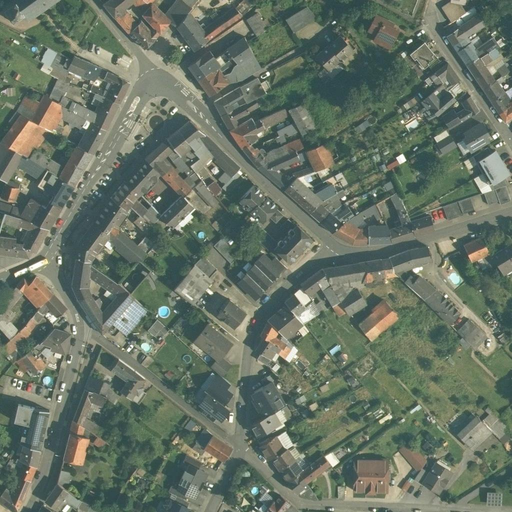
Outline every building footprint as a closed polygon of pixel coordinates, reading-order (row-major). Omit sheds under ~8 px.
[(13,0),(14,1),(3,9),(13,22),(23,15),(26,19),(28,19),(30,18),(37,12),(37,13),(39,12),(39,11),(46,6),(47,6),(48,5),(54,0),(13,0)] [(109,0),(104,4),(114,17),(124,9),(129,5),(132,3),(135,0),(109,0)] [(147,3),(143,0),(135,0),(132,3),(142,15),(143,14),(150,6),(147,3)] [(191,7),(183,0),(181,2),(175,10),(184,17),(188,13),(192,7),(191,7)] [(254,3),(250,0),(236,0),(231,6),(235,10),(241,16),(254,3)] [(461,5),(450,3),(441,7),(451,23),(466,13),(461,5)] [(129,5),(124,9),(129,15),(134,11),(129,5)] [(166,20),(150,6),(143,14),(152,25),(155,28),(160,33),(169,23),(166,20)] [(307,7),(286,20),(293,33),(317,19),(307,7)] [(129,15),(124,9),(114,17),(130,33),(138,25),(129,15)] [(184,17),(175,10),(166,20),(169,23),(177,27),(184,17)] [(241,16),(235,10),(210,27),(215,34),(241,16)] [(191,17),(188,13),(184,17),(177,27),(186,39),(200,28),(191,17)] [(267,30),(257,14),(246,21),(256,37),(267,30)] [(389,21),(376,14),(370,27),(378,31),(374,39),(389,47),(398,30),(389,26),(391,23),(388,21),(389,21)] [(479,14),(458,28),(464,38),(466,37),(473,32),(483,26),(485,24),(479,14)] [(151,32),(140,22),(138,25),(130,33),(144,49),(156,38),(156,37),(160,33),(155,28),(151,32)] [(483,26),(473,32),(475,35),(481,31),(485,29),(483,26)] [(200,28),(186,39),(194,50),(208,39),(200,28)] [(464,38),(458,28),(446,36),(453,45),(464,38)] [(341,36),(329,47),(340,60),(341,61),(353,50),(341,36)] [(475,50),(466,37),(464,38),(453,45),(466,65),(478,57),(479,59),(481,57),(480,57),(487,53),(482,45),(475,50)] [(493,37),(482,45),(487,53),(488,52),(495,48),(499,45),(493,37)] [(244,38),(214,59),(209,51),(189,66),(198,79),(208,72),(209,74),(218,68),(228,61),(232,58),(248,47),(249,46),(244,38)] [(435,56),(423,41),(409,53),(417,62),(418,61),(423,67),(427,64),(426,63),(435,56)] [(55,52),(43,45),(38,52),(51,59),(55,52)] [(329,47),(328,46),(316,57),(328,71),(340,60),(329,47)] [(248,47),(232,58),(237,65),(253,55),(248,47)] [(495,48),(488,52),(491,58),(499,54),(495,48)] [(51,59),(38,52),(36,55),(35,58),(48,65),(51,59)] [(60,54),(55,52),(51,59),(48,65),(53,68),(58,71),(62,65),(67,57),(61,52),(60,54)] [(487,53),(480,57),(481,57),(484,63),(491,58),(488,52),(487,53)] [(253,55),(237,65),(234,67),(237,72),(235,73),(237,82),(241,81),(261,70),(253,55)] [(88,62),(74,56),(71,60),(69,69),(68,72),(75,75),(74,76),(81,79),(83,75),(82,75),(88,62)] [(435,56),(426,63),(427,64),(430,67),(439,60),(435,56)] [(67,57),(62,65),(69,69),(71,60),(67,57)] [(479,59),(478,57),(466,65),(467,65),(471,72),(483,64),(484,63),(481,57),(479,59)] [(494,65),(504,77),(511,70),(502,59),(494,65)] [(228,61),(218,68),(221,72),(231,66),(228,61)] [(101,68),(88,62),(82,75),(83,75),(90,78),(91,79),(96,77),(100,68),(101,68)] [(459,79),(447,63),(430,76),(435,82),(441,77),(444,81),(448,78),(453,84),(456,81),(459,79)] [(483,64),(471,72),(483,89),(494,81),(483,64)] [(69,69),(62,65),(58,71),(66,75),(68,72),(69,69)] [(53,68),(49,74),(57,79),(63,81),(66,75),(58,71),(53,68)] [(129,82),(100,68),(96,77),(109,84),(110,82),(113,83),(125,89),(129,82)] [(218,68),(209,74),(208,72),(198,79),(210,96),(229,83),(221,72),(218,68)] [(63,81),(57,79),(53,86),(65,92),(69,84),(63,81)] [(256,79),(240,89),(243,95),(242,96),(246,103),(255,99),(260,96),(266,94),(260,84),(258,80),(256,79)] [(494,81),(483,89),(491,101),(504,92),(495,80),(494,81)] [(271,91),(266,81),(260,84),(266,94),(271,91)] [(448,87),(446,88),(448,91),(454,89),(459,86),(456,81),(453,84),(448,87)] [(125,89),(113,83),(106,97),(109,98),(119,103),(125,89)] [(445,89),(441,84),(436,88),(442,95),(444,97),(450,92),(448,91),(446,88),(445,89)] [(53,86),(49,97),(59,103),(65,92),(53,86)] [(234,90),(213,103),(221,116),(232,110),(229,104),(242,96),(243,95),(240,89),(239,88),(234,90)] [(491,101),(504,122),(511,116),(511,103),(509,98),(510,97),(505,91),(491,101)] [(444,97),(440,101),(438,98),(432,92),(425,98),(411,108),(415,113),(418,111),(420,115),(424,112),(429,118),(433,116),(436,113),(437,114),(455,98),(450,92),(444,97)] [(102,101),(104,96),(102,96),(96,93),(95,93),(93,97),(102,101)] [(40,103),(26,95),(17,111),(21,114),(31,119),(40,103)] [(49,97),(45,95),(40,103),(31,119),(45,127),(49,120),(55,111),(59,103),(49,97)] [(479,109),(470,95),(463,100),(468,108),(472,114),(479,109)] [(106,97),(104,96),(102,101),(99,107),(113,114),(119,103),(109,98),(106,97)] [(246,103),(245,104),(248,111),(258,105),(263,103),(260,96),(246,103)] [(96,112),(72,102),(69,109),(87,119),(89,116),(93,118),(96,112)] [(69,109),(59,103),(55,111),(87,128),(91,121),(87,119),(69,109)] [(232,110),(221,116),(229,130),(239,125),(235,119),(249,112),(248,111),(245,104),(232,110)] [(300,105),(285,111),(287,116),(292,124),(275,132),(278,138),(286,135),(288,138),(300,132),(301,135),(313,129),(300,105)] [(113,114),(99,107),(96,112),(93,118),(91,121),(106,129),(113,114)] [(468,108),(463,111),(467,117),(472,114),(468,108)] [(284,109),(275,112),(270,115),(274,123),(287,116),(285,111),(284,109)] [(455,112),(454,109),(446,113),(453,125),(460,120),(457,115),(455,112)] [(463,111),(457,115),(460,120),(467,117),(463,111)] [(1,142),(29,159),(34,151),(49,130),(45,127),(31,119),(21,114),(1,142)] [(270,115),(259,120),(264,129),(274,123),(270,115)] [(425,117),(418,122),(415,118),(411,121),(416,129),(421,126),(428,121),(425,117)] [(239,125),(229,130),(238,143),(239,143),(243,149),(248,155),(254,150),(250,144),(253,142),(257,138),(254,134),(259,131),(254,123),(251,118),(239,125)] [(59,125),(49,120),(45,127),(49,130),(55,133),(56,130),(59,125)] [(224,153),(190,120),(189,120),(178,130),(191,146),(198,142),(217,160),(224,153)] [(264,129),(259,120),(254,123),(259,131),(264,129)] [(106,129),(91,121),(87,128),(78,146),(93,154),(106,129)] [(481,123),(465,132),(467,136),(464,138),(470,149),(487,140),(484,135),(487,133),(481,123)] [(178,130),(160,145),(154,151),(162,158),(167,153),(172,159),(175,159),(191,146),(178,130)] [(449,135),(437,142),(443,152),(455,145),(449,135)] [(324,144),(307,151),(315,168),(317,171),(329,165),(334,164),(324,144)] [(78,146),(77,145),(73,151),(89,160),(93,154),(78,146)] [(22,155),(8,146),(0,159),(0,177),(6,181),(7,180),(17,163),(22,155)] [(267,155),(263,157),(268,163),(283,156),(292,152),(290,146),(267,155)] [(205,153),(198,147),(194,150),(193,149),(193,150),(200,158),(205,153)] [(254,150),(248,155),(258,167),(268,163),(263,157),(261,154),(259,152),(256,148),(254,150)] [(494,150),(475,161),(482,173),(501,161),(494,150)] [(60,166),(34,151),(29,159),(47,170),(53,174),(59,177),(62,171),(58,169),(60,166)] [(89,160),(73,151),(64,168),(63,169),(62,171),(59,177),(74,186),(89,160)] [(162,158),(154,151),(145,159),(152,166),(153,166),(160,173),(163,177),(170,170),(161,159),(162,158)] [(292,152),(283,156),(287,165),(299,159),(295,151),(292,152)] [(241,168),(224,153),(217,160),(228,170),(226,173),(231,178),(236,173),(241,168)] [(404,153),(396,156),(398,163),(406,160),(404,153)] [(29,159),(22,155),(17,163),(42,178),(47,170),(29,159)] [(268,163),(258,167),(274,181),(280,176),(273,173),(273,172),(280,169),(280,168),(287,165),(283,156),(268,163)] [(145,159),(125,180),(137,191),(140,194),(142,192),(147,191),(147,187),(160,173),(153,166),(152,166),(145,159)] [(220,190),(198,160),(190,165),(192,167),(200,178),(206,187),(215,196),(220,190)] [(501,161),(482,173),(488,184),(491,182),(504,175),(507,173),(501,161)] [(329,165),(317,171),(320,177),(322,182),(325,181),(335,175),(329,165)] [(200,178),(192,167),(185,172),(193,182),(200,178)] [(315,168),(293,176),(295,178),(295,179),(297,178),(317,171),(315,168)] [(42,178),(38,185),(44,189),(53,174),(47,170),(42,178)] [(190,191),(170,170),(163,177),(182,196),(184,197),(190,191)] [(317,171),(297,178),(303,184),(320,177),(317,171)] [(231,178),(226,173),(219,180),(225,185),(228,182),(231,178)] [(231,178),(228,182),(231,185),(240,176),(236,173),(231,178)] [(59,177),(53,174),(44,189),(54,195),(50,201),(61,208),(74,186),(59,177)] [(335,175),(325,181),(329,186),(338,181),(335,175)] [(504,175),(491,182),(494,188),(504,185),(509,183),(504,175)] [(287,183),(280,176),(274,181),(284,190),(295,178),(293,176),(287,183)] [(303,184),(297,178),(295,179),(295,178),(284,190),(296,201),(298,199),(300,200),(309,189),(303,184)] [(137,191),(125,180),(115,191),(111,198),(123,208),(126,210),(130,205),(134,200),(131,197),(137,191)] [(309,189),(300,200),(312,211),(320,203),(321,202),(329,197),(337,192),(338,192),(343,189),(338,181),(329,186),(314,194),(309,189)] [(11,186),(5,184),(0,197),(15,202),(19,188),(18,188),(11,186)] [(264,195),(254,185),(239,200),(262,222),(268,216),(275,208),(276,207),(267,198),(265,199),(262,197),(264,195)] [(504,185),(494,188),(494,189),(495,189),(499,201),(498,201),(500,204),(510,201),(504,185)] [(241,193),(235,188),(230,193),(236,198),(241,193)] [(499,201),(495,189),(494,189),(483,192),(488,205),(498,201),(499,201)] [(403,203),(398,190),(390,195),(396,207),(397,207),(403,203)] [(337,192),(329,197),(331,202),(341,196),(338,192),(337,192)] [(182,196),(161,216),(172,228),(193,207),(184,197),(182,196)] [(329,197),(321,202),(320,203),(323,206),(331,202),(329,197)] [(469,197),(458,201),(460,207),(472,203),(469,197)] [(41,204),(31,198),(24,210),(35,213),(41,204)] [(111,198),(93,223),(107,233),(113,224),(118,229),(125,219),(118,214),(123,208),(111,198)] [(140,205),(135,200),(134,200),(130,205),(135,210),(138,207),(140,205)] [(46,207),(41,204),(35,213),(31,221),(34,222),(48,228),(61,208),(50,201),(46,207)] [(458,201),(443,206),(445,213),(460,208),(460,207),(458,201)] [(10,206),(0,202),(0,210),(5,213),(7,213),(10,206)] [(312,211),(310,213),(321,223),(330,213),(323,206),(320,203),(312,211)] [(376,203),(359,212),(362,218),(375,212),(377,217),(381,214),(376,203)] [(403,203),(397,207),(399,216),(407,213),(403,203)] [(472,203),(460,207),(460,208),(462,213),(474,209),(472,203)] [(24,210),(12,207),(10,214),(21,217),(31,221),(35,213),(24,210)] [(161,216),(152,207),(144,215),(143,217),(152,225),(161,216)] [(283,216),(275,208),(268,216),(276,223),(283,216)] [(460,208),(445,213),(448,220),(463,215),(462,213),(460,208)] [(343,225),(332,233),(352,244),(368,243),(368,227),(362,232),(354,227),(362,220),(362,218),(359,212),(358,213),(355,216),(349,220),(343,225)] [(7,213),(5,213),(3,220),(3,221),(19,225),(19,224),(21,217),(10,214),(7,213)] [(330,213),(321,223),(332,233),(343,225),(336,219),(330,213)] [(349,220),(343,213),(336,219),(343,225),(349,220)] [(407,213),(399,216),(403,225),(410,223),(410,222),(409,219),(407,213)] [(143,217),(140,215),(134,221),(148,235),(154,227),(152,225),(143,217)] [(31,221),(21,217),(19,224),(31,228),(34,222),(31,221)] [(422,219),(410,222),(410,223),(414,235),(415,235),(414,235),(434,229),(431,217),(422,219)] [(287,220),(280,227),(288,234),(295,227),(287,220)] [(23,245),(22,246),(33,251),(36,252),(48,228),(34,222),(31,228),(23,245)] [(93,223),(79,243),(76,258),(91,261),(107,237),(109,234),(107,233),(93,223)] [(398,229),(390,231),(392,242),(414,235),(410,223),(403,225),(397,227),(398,229)] [(118,229),(113,224),(107,233),(109,234),(107,237),(136,262),(139,259),(141,261),(147,254),(138,246),(118,229)] [(279,244),(258,225),(251,233),(271,253),(275,249),(275,248),(279,244)] [(312,240),(296,226),(295,227),(288,234),(279,244),(275,248),(275,249),(290,263),(312,240)] [(388,227),(368,227),(368,243),(390,243),(392,242),(390,231),(388,227)] [(16,238),(0,236),(0,254),(21,257),(22,246),(23,245),(15,244),(16,238)] [(155,245),(145,237),(138,246),(147,254),(155,245)] [(222,237),(213,245),(230,263),(239,255),(222,237)] [(481,237),(464,245),(471,261),(482,256),(489,253),(485,245),(481,237)] [(511,243),(491,255),(502,273),(511,267),(511,243)] [(33,251),(22,246),(21,257),(29,259),(33,251)] [(408,250),(388,258),(393,272),(394,273),(413,266),(421,263),(422,264),(426,263),(427,261),(427,259),(432,257),(431,256),(429,258),(426,246),(408,250)] [(489,253),(482,256),(487,266),(487,267),(495,262),(489,253)] [(271,262),(263,254),(254,263),(255,263),(271,279),(280,270),(279,270),(271,262)] [(203,255),(194,264),(200,269),(208,260),(203,255)] [(283,265),(275,257),(271,262),(279,270),(283,265)] [(91,261),(76,258),(71,285),(78,299),(83,307),(96,301),(90,294),(87,287),(90,270),(94,272),(95,267),(91,264),(91,261)] [(380,259),(359,263),(361,279),(362,281),(365,281),(374,279),(375,284),(384,282),(383,279),(399,277),(394,273),(393,272),(388,258),(380,259)] [(208,260),(200,269),(204,273),(212,264),(208,260)] [(495,262),(487,267),(487,266),(484,268),(488,276),(500,269),(495,262)] [(271,279),(255,263),(246,272),(247,273),(263,289),(263,288),(272,280),(271,279)] [(359,263),(323,269),(330,284),(342,282),(361,279),(359,263)] [(200,269),(194,264),(174,288),(193,303),(211,282),(212,280),(209,277),(204,273),(200,269)] [(212,264),(204,273),(209,277),(216,269),(212,264)] [(118,283),(95,267),(94,272),(92,277),(118,295),(124,288),(118,283)] [(225,277),(216,269),(209,277),(212,280),(211,282),(217,286),(225,277)] [(323,269),(300,284),(302,287),(308,296),(315,291),(314,289),(319,285),(332,306),(340,301),(331,285),(330,284),(323,269)] [(263,289),(247,273),(238,281),(255,298),(264,289),(263,288),(263,289)] [(53,294),(36,276),(30,283),(31,283),(26,290),(40,305),(53,294)] [(434,290),(419,276),(415,281),(410,276),(404,282),(406,283),(423,299),(449,324),(459,312),(435,289),(434,290)] [(30,283),(23,277),(18,284),(25,290),(26,290),(31,283),(30,283)] [(342,282),(330,284),(340,301),(348,314),(366,302),(358,290),(355,288),(348,292),(342,282)] [(18,284),(2,303),(9,310),(25,290),(18,284)] [(308,296),(302,287),(294,293),(305,307),(312,302),(308,296)] [(103,313),(96,301),(83,307),(95,324),(103,333),(112,323),(134,298),(124,288),(118,295),(103,313)] [(305,307),(294,293),(284,301),(287,304),(296,315),(305,307)] [(39,307),(32,316),(38,321),(49,307),(52,310),(58,315),(66,309),(53,294),(40,305),(39,307)] [(134,298),(112,323),(122,332),(143,306),(134,298)] [(246,313),(229,299),(217,313),(234,327),(246,313)] [(385,301),(358,324),(371,340),(399,316),(385,301)] [(305,307),(296,315),(300,321),(303,324),(320,313),(314,304),(312,302),(305,307)] [(324,310),(318,302),(314,304),(320,313),(324,310)] [(9,310),(2,303),(0,306),(0,327),(11,339),(14,336),(24,327),(22,324),(9,310)] [(287,304),(268,320),(268,321),(276,328),(283,335),(300,321),(296,315),(287,304)] [(36,305),(22,324),(24,327),(32,316),(39,307),(36,305)] [(52,310),(46,315),(53,323),(54,323),(60,317),(58,315),(52,310)] [(32,316),(24,327),(30,331),(38,321),(32,316)] [(158,336),(167,327),(158,319),(150,329),(158,336)] [(457,331),(464,338),(476,326),(469,319),(457,331)] [(287,345),(277,338),(272,335),(276,328),(268,321),(260,334),(264,337),(272,343),(272,342),(281,348),(283,350),(287,345)] [(232,343),(208,323),(195,340),(218,359),(219,359),(221,357),(232,343)] [(476,326),(464,338),(473,347),(485,335),(476,326)] [(24,327),(14,336),(20,344),(21,343),(30,331),(24,327)] [(283,335),(276,328),(272,335),(277,338),(287,345),(289,341),(283,335)] [(54,329),(43,341),(48,344),(52,346),(51,350),(65,353),(70,334),(54,329)] [(11,339),(1,349),(8,357),(20,344),(14,336),(11,339)] [(272,343),(264,337),(256,349),(262,352),(271,358),(276,350),(278,352),(281,348),(272,342),(272,343)] [(283,350),(281,348),(278,352),(284,358),(293,345),(289,341),(287,345),(283,350)] [(20,344),(8,357),(13,363),(22,357),(28,352),(21,343),(20,344)] [(40,343),(31,350),(35,355),(43,347),(41,344),(40,343)] [(35,355),(31,350),(29,352),(28,352),(22,357),(32,369),(36,374),(44,367),(35,355)] [(271,358),(262,352),(257,359),(266,365),(271,358)] [(221,357),(219,359),(218,359),(211,366),(218,373),(221,375),(231,365),(221,357)] [(135,371),(118,359),(111,370),(114,372),(116,369),(129,379),(120,391),(131,399),(135,393),(142,383),(145,379),(135,371)] [(230,383),(221,375),(218,373),(213,379),(226,389),(230,383)] [(272,374),(261,380),(265,386),(272,382),(275,380),(272,374)] [(103,381),(90,376),(84,389),(97,394),(102,383),(103,381)] [(226,389),(213,379),(204,390),(208,392),(223,404),(231,393),(226,389)] [(265,386),(254,391),(257,396),(253,398),(264,417),(280,408),(285,405),(272,382),(265,386)] [(102,383),(97,394),(106,397),(106,398),(117,405),(120,398),(108,391),(110,386),(102,383)] [(142,383),(135,393),(138,395),(141,390),(144,385),(142,383)] [(97,394),(84,389),(80,402),(77,411),(84,413),(89,401),(89,400),(91,401),(103,405),(106,398),(106,397),(97,394)] [(141,390),(138,395),(135,393),(131,399),(138,404),(145,394),(141,390)] [(223,404),(208,392),(199,403),(203,406),(216,416),(221,420),(229,409),(223,404)] [(18,422),(25,424),(20,443),(40,451),(49,411),(23,405),(18,422)] [(216,416),(203,406),(199,411),(212,422),(216,416)] [(264,417),(251,424),(258,436),(280,423),(280,422),(286,419),(280,408),(264,417)] [(85,417),(84,416),(84,414),(84,413),(77,411),(73,420),(89,430),(97,436),(102,428),(85,417)] [(476,416),(457,434),(469,447),(479,437),(481,440),(490,431),(491,431),(490,431),(476,416)] [(89,430),(73,420),(70,432),(88,437),(89,430)] [(502,420),(490,431),(491,431),(490,431),(498,438),(503,444),(511,437),(506,426),(505,423),(502,420)] [(206,429),(200,436),(205,439),(201,445),(204,447),(212,435),(206,429)] [(88,437),(70,432),(63,458),(81,463),(84,450),(85,445),(88,437)] [(232,448),(212,435),(204,447),(206,448),(224,460),(232,448)] [(276,435),(259,445),(268,460),(271,457),(284,449),(276,435)] [(200,436),(192,448),(202,454),(206,448),(204,447),(201,445),(205,439),(200,436)] [(105,441),(98,437),(94,443),(101,448),(104,443),(105,441)] [(426,460),(410,441),(400,449),(419,472),(421,469),(426,460)] [(40,451),(20,443),(15,455),(21,457),(20,459),(23,462),(36,467),(40,451)] [(284,449),(271,457),(280,469),(294,458),(287,448),(284,449)] [(201,462),(186,454),(183,461),(190,465),(191,465),(198,468),(201,462)] [(311,464),(299,473),(305,482),(323,468),(325,471),(332,467),(323,455),(310,464),(311,464)] [(294,458),(280,469),(288,481),(299,473),(298,472),(302,469),(294,458)] [(387,460),(354,459),(353,491),(365,492),(365,494),(375,494),(375,492),(386,492),(387,460)] [(21,468),(9,461),(5,467),(18,475),(21,468)] [(36,467),(23,462),(21,468),(18,475),(21,476),(30,480),(36,467)] [(452,472),(436,462),(429,474),(424,481),(425,481),(423,484),(438,493),(452,472)] [(198,468),(191,465),(190,465),(188,471),(185,469),(182,476),(199,484),(201,478),(203,480),(207,473),(198,468)] [(429,474),(421,469),(419,472),(414,480),(422,485),(423,484),(425,481),(424,481),(429,474)] [(288,481),(288,482),(296,493),(299,491),(303,487),(302,485),(305,482),(299,473),(288,481)] [(30,480),(21,476),(15,490),(24,496),(30,480)] [(199,484),(182,476),(179,482),(182,483),(179,489),(186,493),(195,497),(198,490),(196,489),(199,484)] [(406,481),(400,489),(406,492),(411,484),(406,481)] [(309,487),(305,482),(302,485),(303,487),(299,491),(300,493),(309,487)] [(77,499),(57,483),(45,501),(54,507),(55,505),(61,509),(67,502),(72,506),(77,499)] [(179,489),(171,485),(168,491),(176,495),(183,499),(186,493),(179,489)] [(313,493),(309,487),(300,493),(299,491),(296,493),(314,499),(317,499),(313,493)] [(15,490),(12,496),(5,491),(0,497),(0,500),(15,511),(21,503),(24,496),(15,490)] [(487,494),(486,505),(501,506),(502,495),(487,494)] [(183,499),(176,495),(173,500),(187,507),(189,502),(183,499)] [(273,501),(265,511),(277,511),(279,510),(281,511),(284,511),(285,511),(286,511),(296,511),(298,510),(289,503),(280,495),(275,502),(273,501)] [(77,499),(72,506),(76,509),(78,507),(81,500),(78,498),(77,499)] [(173,500),(170,499),(169,499),(165,500),(164,503),(166,506),(162,511),(189,511),(191,509),(187,507),(173,500)] [(98,511),(100,509),(81,500),(78,507),(88,511),(98,511)]
